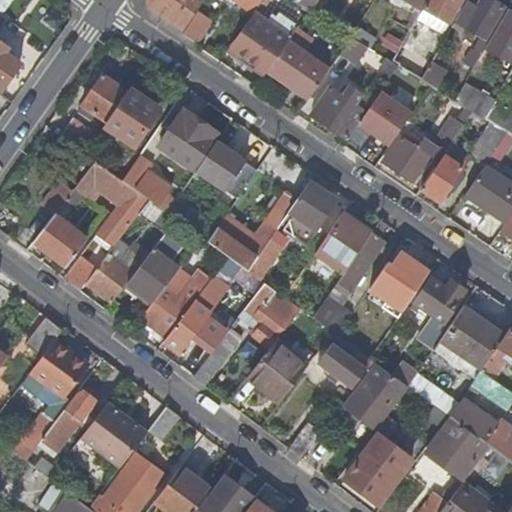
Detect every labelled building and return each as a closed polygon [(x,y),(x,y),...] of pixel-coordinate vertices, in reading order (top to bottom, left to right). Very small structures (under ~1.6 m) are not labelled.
[(0,0),(0,16),(18,28),(35,0),(0,0)] [(148,0),(149,7),(183,30),(203,0),(148,0)] [(253,11),(260,0),(237,0),(240,2),(253,11)] [(265,21),(279,0),(263,0),(254,14),(265,21)] [(316,0),(296,0),(295,2),(310,11),(311,11),(316,0)] [(416,11),(420,14),(427,0),(394,0),(403,5),(405,0),(408,0),(419,6),(416,11)] [(429,0),(426,7),(450,21),(451,22),(463,0),(429,0)] [(483,35),(486,37),(503,7),(491,0),(467,0),(456,20),(483,35)] [(450,21),(426,7),(419,18),(444,32),(450,21)] [(511,10),(508,8),(491,39),(486,47),(511,61),(511,10)] [(214,22),(200,12),(185,34),(199,43),(214,22)] [(254,14),(224,50),(269,71),(289,41),(254,14)] [(380,38),(361,26),(354,38),(371,48),(373,49),(380,38)] [(398,54),(405,42),(389,33),(382,45),(398,54)] [(491,39),(486,37),(483,35),(475,49),(473,48),(465,62),(475,68),(486,47),(491,39)] [(359,64),(371,48),(354,38),(352,36),(342,52),(359,64)] [(0,41),(0,48),(6,52),(9,48),(0,41)] [(330,69),(289,41),(269,71),(309,99),(330,69)] [(0,88),(1,90),(21,62),(6,52),(0,48),(0,88)] [(438,76),(443,69),(432,62),(422,80),(432,86),(440,90),(445,80),(438,76)] [(450,73),(443,69),(438,76),(445,80),(450,73)] [(83,106),(106,123),(129,91),(105,75),(83,106)] [(497,101),(466,83),(456,100),(474,111),(486,119),(497,101)] [(342,96),(330,87),(311,114),(346,138),(364,112),(358,107),(365,97),(349,86),(342,96)] [(148,100),(131,88),(129,91),(106,123),(122,134),(119,138),(132,147),(155,113),(144,105),(148,100)] [(383,89),(359,124),(391,146),(415,111),(383,89)] [(509,108),(497,101),(486,119),(493,123),(508,133),(511,134),(511,106),(511,105),(509,108)] [(191,129),(198,119),(186,110),(178,120),(191,129)] [(72,118),(59,136),(85,154),(97,136),(72,118)] [(201,122),(198,119),(191,129),(178,120),(161,145),(197,170),(201,164),(217,142),(213,139),(217,133),(201,122)] [(470,156),(485,166),(488,162),(508,133),(493,123),(470,156)] [(385,163),(422,188),(423,186),(445,154),(426,140),(420,149),(403,136),(385,163)] [(258,170),(217,142),(201,164),(197,170),(238,199),(258,170)] [(470,156),(452,144),(445,154),(423,186),(422,188),(421,190),(439,202),(470,156)] [(154,164),(141,155),(123,182),(148,200),(159,208),(172,189),(148,172),(154,164)] [(511,177),(488,162),(485,166),(468,192),(509,220),(511,215),(511,177)] [(97,236),(113,248),(117,243),(137,215),(148,200),(123,182),(97,164),(91,172),(121,195),(127,195),(97,236)] [(98,182),(87,173),(74,189),(86,198),(98,182)] [(40,205),(54,216),(72,192),(58,181),(40,205)] [(337,200),(311,182),(297,202),(290,212),(316,230),(337,200)] [(268,229),(260,240),(251,252),(222,232),(217,228),(216,230),(207,243),(211,245),(229,258),(248,271),(271,239),(290,212),(297,202),(285,194),(263,226),(268,229)] [(190,205),(179,197),(167,214),(175,220),(202,239),(207,243),(216,230),(187,210),(190,205)] [(137,215),(164,235),(175,220),(167,214),(159,208),(148,200),(137,215)] [(486,236),(497,220),(469,200),(457,217),(486,236)] [(373,233),(343,212),(315,253),(344,274),(373,233)] [(85,239),(54,216),(34,244),(65,268),(86,240),(85,239)] [(251,252),(260,240),(231,219),(222,232),(251,252)] [(153,249),(179,269),(202,239),(175,220),(164,235),(153,249)] [(379,237),(388,224),(381,220),(373,233),(344,274),(333,289),(347,299),(386,242),(379,237)] [(283,248),(271,239),(248,271),(260,280),(283,248)] [(139,259),(143,262),(150,254),(133,241),(127,250),(124,254),(132,259),(125,267),(130,271),(139,259)] [(124,254),(127,250),(117,243),(113,248),(97,271),(87,284),(112,303),(125,286),(128,282),(143,262),(139,259),(130,271),(125,267),(132,259),(124,254)] [(179,269),(153,249),(150,254),(143,262),(128,282),(153,302),(165,288),(167,285),(178,270),(179,269)] [(385,286),(409,303),(421,286),(418,283),(426,271),(405,257),(385,286)] [(64,279),(81,292),(87,284),(97,271),(80,258),(64,279)] [(229,285),(216,275),(198,298),(167,338),(165,342),(178,352),(229,285)] [(417,340),(433,351),(441,339),(454,321),(448,317),(467,291),(451,280),(446,288),(432,278),(411,308),(417,313),(422,307),(440,319),(433,328),(429,325),(420,337),(417,340)] [(153,302),(128,282),(125,286),(151,306),(153,302)] [(277,327),(281,330),(282,331),(288,323),(286,321),(295,309),(276,295),(278,293),(264,283),(254,297),(263,303),(254,316),(265,325),(274,332),(277,327)] [(182,296),(167,285),(165,288),(180,299),(182,296)] [(186,290),(182,296),(180,299),(165,288),(153,302),(151,306),(141,318),(167,338),(198,298),(186,290)] [(342,304),(347,299),(333,289),(313,319),(333,333),(338,336),(354,312),(342,304)] [(263,303),(254,297),(244,310),(253,317),(254,316),(263,303)] [(506,335),(464,306),(454,321),(441,339),(483,368),(499,345),(506,335)] [(259,332),(265,325),(254,316),(253,317),(244,310),(239,317),(259,332)] [(26,346),(42,358),(55,341),(63,331),(47,319),(26,346)] [(274,332),(265,325),(259,332),(255,338),(268,347),(281,330),(277,327),(274,332)] [(511,328),(500,346),(499,345),(483,368),(482,370),(472,384),(491,398),(492,396),(510,408),(511,405),(511,390),(494,378),(511,353),(511,354),(511,328)] [(239,339),(228,331),(211,353),(193,377),(204,385),(223,361),(222,361),(239,339)] [(375,331),(360,352),(371,360),(385,338),(375,331)] [(365,370),(368,373),(375,363),(371,360),(360,352),(338,336),(333,333),(326,342),(331,345),(319,362),(353,387),(365,370)] [(309,364),(276,338),(247,377),(280,403),(309,364)] [(90,368),(55,341),(42,358),(30,374),(65,401),(90,368)] [(199,344),(181,368),(193,377),(211,353),(199,344)] [(9,354),(0,347),(0,352),(6,358),(9,354)] [(344,404),(376,429),(408,387),(375,363),(368,373),(344,404)] [(439,387),(429,402),(450,417),(460,402),(439,387)] [(96,403),(80,391),(27,460),(50,478),(56,471),(48,466),(96,403)] [(497,424),(462,399),(460,402),(450,417),(487,443),(491,446),(497,451),(511,461),(511,435),(509,434),(511,429),(511,426),(502,419),(501,418),(497,424)] [(131,426),(133,423),(108,403),(106,406),(131,426)] [(81,439),(119,468),(146,433),(133,423),(131,426),(106,406),(81,439)] [(161,440),(179,417),(166,407),(148,430),(161,440)] [(346,420),(337,413),(330,423),(339,430),(346,420)] [(462,477),(487,443),(450,417),(426,449),(462,477)] [(309,423),(289,450),(302,460),(322,433),(309,423)] [(345,480),(378,505),(412,459),(379,435),(345,480)] [(484,469),(511,489),(511,461),(497,451),(484,469)] [(103,498),(99,494),(89,508),(93,511),(135,511),(164,474),(137,454),(103,498)] [(213,491),(181,467),(155,501),(168,511),(196,511),(198,509),(213,491)] [(245,511),(255,500),(224,476),(213,491),(198,509),(201,511),(245,511)] [(440,511),(503,511),(504,511),(464,482),(446,505),(440,511)] [(41,504),(50,509),(63,489),(53,483),(41,504)] [(265,507),(255,500),(245,511),(282,511),(291,501),(277,491),(265,507)] [(421,511),(440,511),(446,505),(434,496),(421,511)]
